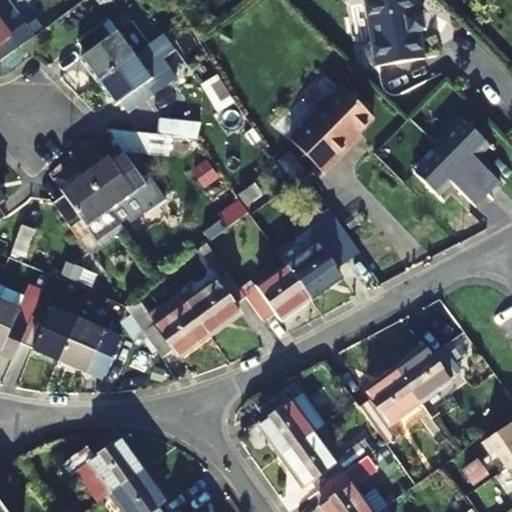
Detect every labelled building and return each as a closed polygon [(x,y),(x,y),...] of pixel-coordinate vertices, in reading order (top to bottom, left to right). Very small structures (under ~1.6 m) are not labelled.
[(4,24),(18,14),(7,0),(0,0),(0,62),(35,37),(26,25),(11,35),(4,24)] [(416,15),(413,0),(367,0),(379,66),(423,58),(422,54),(425,49),(424,40),(419,37),(418,30),(416,15)] [(422,14),(416,15),(418,30),(425,30),(422,14)] [(136,54),(152,42),(135,19),(113,34),(106,24),(80,43),(87,54),(83,57),(101,81),(136,54)] [(136,54),(101,81),(118,105),(123,101),(131,112),(154,95),(158,98),(169,90),(158,75),(155,77),(136,54)] [(220,76),(218,72),(203,81),(205,85),(220,76)] [(220,76),(205,85),(218,107),(233,99),(220,76)] [(375,117),(344,86),(292,139),(326,173),(341,159),(337,155),(375,117)] [(160,119),(158,135),(171,137),(199,141),(201,124),(160,119)] [(477,159),(491,145),(469,124),(449,144),(443,138),(432,150),(438,156),(418,176),(440,197),(453,183),(478,207),(501,182),(477,159)] [(168,156),(171,137),(158,135),(107,128),(123,150),(168,156)] [(189,160),(193,142),(174,137),(169,155),(189,160)] [(115,161),(111,157),(88,174),(123,223),(125,227),(160,201),(125,154),(115,161)] [(92,232),(98,241),(123,223),(88,174),(63,191),(66,196),(55,203),(81,240),(92,232)] [(245,201),(261,189),(255,181),(238,192),(245,201)] [(36,231),(23,227),(14,253),(27,257),(36,231)] [(313,236),(319,245),(288,268),(310,299),(341,277),(336,269),(348,260),(324,227),(313,236)] [(310,299),(288,268),(247,297),(264,321),(275,313),(281,320),(310,299)] [(240,311),(235,305),(247,297),(229,272),(189,302),(210,333),(240,311)] [(32,315),(41,297),(26,292),(23,298),(0,288),(0,348),(15,356),(20,344),(32,315)] [(176,349),(181,355),(210,333),(189,302),(159,324),(140,298),(128,305),(165,356),(176,349)] [(32,315),(20,344),(60,361),(79,319),(52,308),(46,321),(32,315)] [(79,319),(60,361),(100,377),(112,350),(101,346),(107,331),(79,319)] [(421,401),(463,370),(444,346),(433,354),(429,348),(398,370),(421,401)] [(373,399),(361,407),(387,443),(388,444),(400,435),(392,423),(421,401),(398,370),(368,392),(373,399)] [(315,432),(325,425),(294,383),(274,398),(270,392),(254,401),(268,419),(261,424),(283,455),(315,432)] [(511,423),(482,443),(487,451),(494,446),(511,473),(511,423)] [(315,432),(283,455),(305,485),(312,480),(320,492),(370,455),(360,443),(335,460),(315,432)] [(101,501),(113,492),(144,471),(122,440),(97,458),(89,447),(78,455),(72,448),(58,458),(72,478),(80,472),(101,501)] [(370,455),(320,492),(328,502),(321,507),(324,511),(372,511),(354,487),(379,469),(370,455)] [(165,511),(160,506),(166,500),(144,471),(113,492),(127,511),(165,511)] [(0,502),(0,511),(8,511),(1,501),(0,502)]
